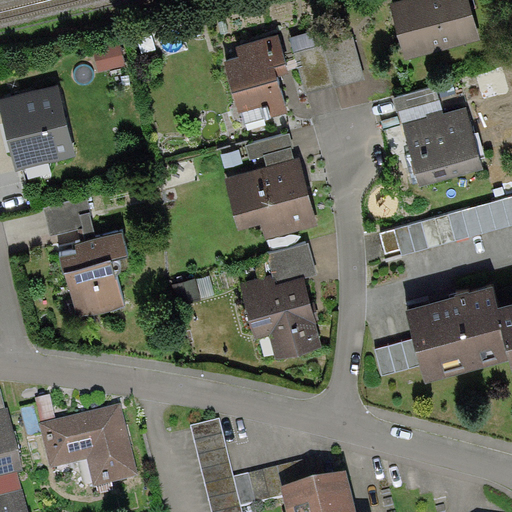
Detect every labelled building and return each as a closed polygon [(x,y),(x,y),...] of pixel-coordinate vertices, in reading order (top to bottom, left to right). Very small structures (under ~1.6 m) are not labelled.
[(481,0),(390,0),(408,50),(489,22),(481,0)] [(219,49),(240,117),(285,103),(274,67),(284,64),(272,24),(233,36),(236,44),(219,49)] [(63,68),(0,81),(0,108),(11,158),(79,143),(63,68)] [(399,129),(415,183),(483,163),(467,108),(399,129)] [(234,174),(244,219),(313,204),(303,159),(234,174)] [(511,187),(394,220),(402,250),(511,219),(511,187)] [(44,199),(51,230),(93,220),(85,189),(44,199)] [(50,237),(71,312),(128,299),(115,249),(130,245),(123,220),(50,237)] [(301,262),(237,278),(251,334),(315,318),(301,262)] [(504,270),(412,293),(429,363),(511,342),(511,301),(509,289),(504,270)] [(13,400),(0,402),(0,464),(25,459),(13,400)] [(137,467),(133,447),(125,406),(45,421),(53,463),(89,456),(93,475),(137,467)] [(187,418),(209,511),(242,511),(240,502),(232,469),(218,410),(187,418)] [(328,480),(320,448),(232,469),(240,502),(276,493),(328,480)] [(276,493),(280,511),(351,511),(343,477),(328,480),(276,493)] [(34,511),(24,479),(0,485),(0,511),(34,511)]
